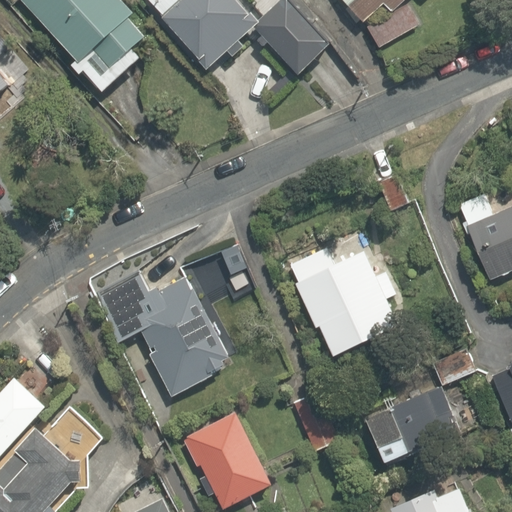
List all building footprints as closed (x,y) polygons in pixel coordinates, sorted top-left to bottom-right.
[(80,66),(75,70),(88,83),(95,77),(114,98),(151,63),(144,55),(161,39),(123,0),(20,0),(19,1),(80,66)] [(154,0),(152,2),(215,78),(266,35),(306,84),(344,53),(300,0),(287,0),(260,23),(240,0),(154,0)] [(344,0),(368,21),(363,27),(394,54),(426,18),(411,5),(415,0),(344,0)] [(0,113),(3,111),(0,107),(0,97),(28,73),(0,40),(0,113)] [(511,183),(454,204),(466,239),(477,235),(495,285),(511,278),(511,183)] [(226,219),(172,243),(91,279),(122,348),(145,338),(173,401),(231,375),(185,272),(239,248),(226,219)] [(339,260),(330,241),(289,259),(336,364),(408,331),(396,305),(405,301),(392,273),(383,277),(369,247),(339,260)] [(511,372),(495,380),(511,417),(511,372)] [(0,467),(51,408),(16,378),(0,397),(0,467)] [(467,381),(443,390),(463,439),(487,429),(467,381)] [(429,389),(368,413),(391,471),(452,447),(429,389)] [(325,391),(295,403),(316,455),(346,443),(325,391)] [(207,476),(199,480),(210,503),(221,498),(228,511),(244,511),(284,493),(246,414),(190,441),(207,476)] [(0,511),(58,511),(91,474),(42,433),(0,482),(0,511)] [(480,511),(471,488),(410,511),(480,511)] [(172,511),(164,497),(135,511),(172,511)]
